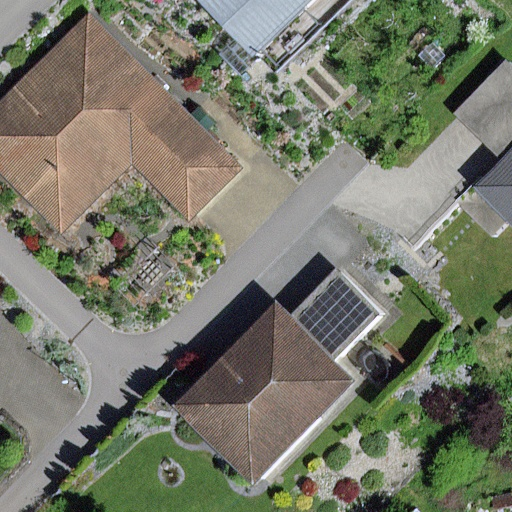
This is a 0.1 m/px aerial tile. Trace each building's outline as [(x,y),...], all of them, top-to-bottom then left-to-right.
[(215,0),(274,59),(333,0),(215,0)] [(246,172),(90,18),(0,108),(0,171),(65,236),(133,167),(193,226),(246,172)] [(511,61),(461,114),(505,157),(511,149),(511,61)] [(511,164),(490,187),(511,207),(511,164)] [(344,270),(301,316),(348,360),(391,314),(344,270)] [(287,303),(188,406),(271,484),(369,381),(348,360),(301,316),(287,303)] [(511,494),(493,498),(494,507),(508,505),(509,508),(511,507),(511,494)]
